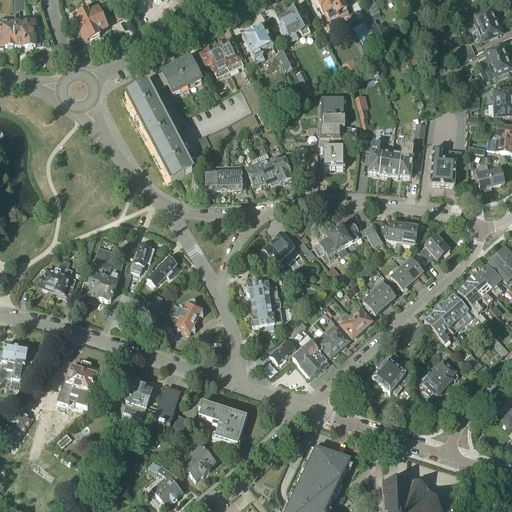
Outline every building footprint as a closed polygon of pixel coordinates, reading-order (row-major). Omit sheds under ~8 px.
[(17,0),(14,0),(15,19),(15,22),(15,26),(16,49),(25,49),(26,50),(36,50),(36,48),(41,48),(41,39),(35,39),(35,25),(20,26),(20,13),(24,12),(24,4),(17,0)] [(346,12),(339,0),(315,0),(314,0),(317,5),(316,5),(323,18),(320,19),(324,28),(325,27),(327,32),(329,31),(327,26),(338,20),(339,22),(348,17),(345,13),(346,12)] [(372,3),(365,7),(371,19),(379,15),(372,3)] [(89,16),(87,12),(83,11),(78,13),(77,17),(79,21),(77,23),(81,31),(82,33),(81,34),(81,36),(85,44),(86,45),(88,45),(91,44),(101,39),(99,36),(105,33),(108,32),(104,23),(105,22),(102,17),(101,18),(98,12),(89,16)] [(117,24),(123,21),(118,11),(112,14),(117,24)] [(298,13),(298,12),(295,11),(291,13),(289,17),(290,19),(280,24),(282,27),(278,29),(280,33),(279,34),(283,42),(284,42),(285,45),(291,42),(289,39),(298,35),(299,36),(302,41),(310,38),(307,32),(308,32),(302,21),(305,19),(306,18),(303,12),(301,12),(298,13)] [(477,34),(496,26),(491,13),(470,22),(473,28),(474,27),(477,33),(477,34)] [(7,26),(0,26),(0,48),(5,49),(5,50),(8,50),(9,52),(13,52),(14,50),(16,50),(16,49),(15,26),(15,22),(15,19),(7,19),(7,26)] [(501,37),(496,26),(477,34),(477,33),(471,36),(474,42),(473,43),(475,48),(481,46),(501,37)] [(377,28),(370,31),(377,46),(384,42),(377,28)] [(262,61),(274,55),(272,50),(273,50),(263,31),(242,41),(245,47),(243,48),(244,50),(239,53),(242,60),(248,57),(247,56),(249,55),(254,64),(256,68),(264,64),(262,61)] [(217,52),(227,72),(229,76),(237,72),(235,68),(237,67),(242,77),(246,75),(231,45),(225,48),(223,47),(218,49),(217,52)] [(474,55),(471,50),(471,49),(460,53),(459,50),(450,54),(454,63),(458,62),(474,55)] [(479,73),(507,62),(501,49),(477,59),(479,65),(482,72),(479,73)] [(214,78),(216,82),(229,76),(227,72),(217,52),(204,58),(200,60),(205,71),(210,69),(214,78)] [(291,72),(286,61),(283,55),(276,58),(284,75),(291,72)] [(460,67),(464,65),(476,60),(474,55),(458,62),(460,67)] [(360,75),(353,62),(340,69),(347,81),(360,75)] [(507,62),(479,73),(483,82),(476,88),(478,94),(498,86),(495,80),(511,73),(507,62)] [(200,82),(195,71),(191,63),(162,78),(163,80),(169,91),(173,99),(201,85),(200,82)] [(201,68),(195,71),(200,82),(206,79),(201,68)] [(303,75),(296,79),(307,100),(314,96),(303,75)] [(153,87),(148,89),(153,99),(169,91),(163,80),(152,85),(153,87)] [(243,98),(254,93),(252,87),(240,92),(243,98)] [(138,131),(163,118),(153,99),(148,89),(123,102),(138,131)] [(246,104),(256,98),(254,93),(243,98),(246,104)] [(511,106),(511,93),(492,94),(493,107),(495,107),(511,106)] [(468,114),(471,114),(479,111),(479,102),(476,97),(468,101),(468,114)] [(249,109),(259,104),(256,98),(246,104),(249,109)] [(354,101),(357,115),(362,134),(368,133),(366,123),(368,123),(365,113),(368,112),(365,99),(354,101)] [(350,131),(345,131),(345,101),(320,101),(320,121),(323,121),(323,129),(319,129),(319,149),(325,149),(325,151),(323,151),(323,172),(345,172),(345,151),(343,151),(343,143),(350,143),(350,131)] [(255,113),(261,110),(259,104),(249,109),(251,114),(255,112),(255,113)] [(511,106),(495,107),(495,114),(493,114),(494,120),(511,119),(511,106)] [(436,116),(434,107),(423,111),(426,119),(436,116)] [(261,110),(255,113),(255,112),(251,114),(252,117),(253,118),(257,117),(261,126),(267,124),(261,110)] [(467,125),(478,125),(478,119),(471,119),(471,114),(468,114),(467,125)] [(258,128),(253,118),(252,117),(248,119),(254,130),(256,129),(258,128)] [(153,160),(178,147),(163,118),(138,131),(153,160)] [(248,133),(254,130),(248,119),(243,122),(248,133)] [(243,136),(248,133),(243,122),(237,125),(243,136)] [(237,139),(243,136),(237,125),(232,128),(237,139)] [(415,125),(413,148),(423,149),(425,126),(415,125)] [(478,125),(467,125),(467,135),(472,135),(472,131),(478,131),(478,125)] [(232,142),(237,139),(232,128),(227,130),(232,142)] [(227,144),(232,142),(227,130),(221,133),(227,144)] [(498,143),(511,144),(511,131),(507,131),(500,130),(499,137),(496,136),(492,140),(492,142),(498,143)] [(222,147),(227,144),(221,133),(216,136),(222,147)] [(216,150),(222,147),(216,136),(211,139),(216,150)] [(211,153),(216,150),(211,139),(205,141),(211,153)] [(389,180),(393,152),(380,150),(381,147),(380,147),(381,140),(374,139),(373,145),(371,155),(368,176),(379,177),(379,179),(389,180)] [(211,153),(205,141),(205,142),(204,141),(199,144),(204,154),(209,152),(210,153),(211,153)] [(491,154),(501,155),(501,156),(511,157),(511,144),(498,143),(492,142),(491,154)] [(178,147),(153,160),(168,188),(193,176),(178,147)] [(414,151),(413,151),(406,150),(406,154),(393,152),(389,180),(399,181),(399,180),(410,181),(413,160),(414,151)] [(460,166),(461,156),(433,153),(430,189),(454,191),(455,178),(456,166),(460,166)] [(283,155),(287,165),(298,165),(298,155),(283,155)] [(255,161),(257,165),(257,166),(258,167),(266,187),(267,189),(271,187),(272,189),(279,186),(271,165),(267,157),(255,161)] [(271,165),(279,186),(280,188),(292,183),(284,164),(283,161),(271,165)] [(266,187),(258,167),(257,166),(257,165),(245,170),(247,174),(246,174),(254,192),(257,193),(261,191),(262,189),(266,187)] [(488,175),(491,190),(504,187),(502,179),(504,178),(501,166),(496,168),(497,173),(488,175)] [(229,170),(230,195),(242,194),(241,175),(240,169),(235,169),(229,170)] [(218,195),(218,176),(218,170),(211,170),(212,176),(205,177),(206,189),(203,189),(203,195),(206,195),(206,196),(218,195)] [(218,195),(230,195),(229,170),(223,170),(218,170),(218,176),(218,195)] [(491,190),(488,175),(480,177),(479,172),(473,174),(476,185),(478,185),(480,193),(491,190)] [(401,246),(404,228),(391,226),(389,235),(387,235),(386,239),(389,239),(388,244),(401,246)] [(343,229),(334,234),(344,251),(366,238),(373,250),(382,245),(372,227),(361,234),(361,233),(361,231),(360,228),(357,227),(354,229),(354,228),(345,233),(343,229)] [(404,228),(401,246),(417,249),(418,240),(416,240),(418,230),(404,228)] [(344,251),(334,234),(326,239),(328,243),(319,248),(320,248),(314,252),(319,260),(321,259),(324,264),(325,263),(326,264),(329,263),(330,264),(335,261),(333,258),(337,256),(341,262),(348,257),(346,254),(344,251)] [(279,266),(284,262),(288,267),(299,258),(301,260),(303,258),(309,264),(315,260),(302,246),(294,253),(282,238),(281,238),(280,238),(279,237),(279,238),(276,241),(275,240),(275,241),(275,243),(276,244),(264,254),(270,261),(268,263),(274,270),(279,266)] [(437,264),(449,253),(437,239),(425,249),(425,250),(418,257),(415,254),(412,257),(423,270),(427,266),(434,260),(437,264)] [(129,265),(126,275),(125,279),(129,280),(131,275),(139,278),(142,271),(143,271),(145,265),(150,267),(154,253),(140,248),(133,267),(129,265)] [(113,296),(114,297),(123,268),(110,264),(113,256),(100,252),(95,266),(99,267),(96,279),(95,279),(92,280),(89,288),(84,287),(81,297),(89,300),(88,304),(96,307),(97,302),(99,303),(107,306),(107,305),(108,306),(111,304),(113,296)] [(511,262),(504,255),(488,269),(506,289),(505,291),(507,294),(511,298),(511,262)] [(150,272),(145,280),(148,284),(149,283),(155,289),(165,279),(169,282),(179,272),(175,269),(176,268),(168,261),(154,275),(150,272)] [(400,272),(413,286),(423,277),(417,269),(419,268),(416,265),(414,266),(411,262),(400,272)] [(328,274),(334,281),(339,277),(333,270),(328,274)] [(70,282),(72,274),(67,272),(63,271),(62,271),(61,273),(61,275),(60,278),(54,296),(65,299),(66,297),(71,299),(73,291),(76,283),(70,282)] [(257,282),(261,275),(256,272),(251,279),(257,282)] [(403,295),(413,286),(400,272),(389,282),(395,289),(396,288),(403,295)] [(507,294),(505,291),(487,272),(477,280),(481,285),(491,296),(497,301),(497,302),(502,298),(507,294)] [(54,296),(60,278),(61,275),(56,274),(54,277),(42,274),(39,283),(40,283),(40,284),(39,285),(38,288),(38,289),(38,291),(43,292),(43,294),(46,295),(48,294),(54,296)] [(476,279),(466,288),(467,289),(482,304),(484,307),(487,310),(492,306),(497,301),(491,296),(481,285),(477,280),(476,279)] [(370,293),(373,296),(385,310),(395,301),(389,294),(391,293),(382,283),(370,293)] [(276,290),(268,291),(268,287),(248,290),(246,292),(246,293),(247,297),(246,297),(246,298),(248,298),(249,299),(250,299),(252,310),(280,306),(279,302),(278,302),(276,290)] [(480,326),(484,322),(480,317),(482,315),(482,316),(487,313),(487,310),(484,307),(482,304),(467,289),(457,298),(471,312),(469,314),(476,320),(479,325),(480,326)] [(385,310),(373,296),(363,305),(366,309),(365,311),(368,314),(369,313),(375,319),(385,310)] [(152,321),(162,302),(153,297),(143,317),(152,321)] [(140,305),(145,309),(149,304),(144,300),(140,305)] [(443,308),(433,317),(434,318),(447,332),(448,334),(452,338),(472,321),(454,301),(444,310),(443,308)] [(192,328),(194,329),(199,321),(203,320),(203,319),(202,316),(202,315),(203,312),(196,308),(195,303),(190,305),(189,304),(185,313),(174,308),(171,313),(194,325),(192,328)] [(134,305),(129,313),(141,319),(145,312),(134,305)] [(280,306),(252,310),(254,322),(253,323),(251,324),(251,325),(252,329),(252,330),(253,330),(254,331),(254,332),(266,330),(266,333),(274,332),(273,328),(274,328),(283,327),(281,313),(280,313),(279,311),(281,310),(280,306)] [(501,325),(506,321),(501,315),(495,308),(490,313),(501,325)] [(194,330),(194,329),(192,328),(194,325),(171,313),(169,318),(179,323),(175,332),(189,339),(191,336),(195,335),(196,334),(194,331),(194,330)] [(350,322),(362,335),(372,326),(360,313),(350,322)] [(346,317),(340,321),(344,325),(349,321),(346,317)] [(448,334),(447,332),(434,318),(424,327),(444,348),(449,344),(443,338),(448,334)] [(484,322),(480,326),(489,335),(494,331),(485,321),(485,322),(484,322)] [(352,343),(362,335),(350,322),(341,330),(352,343)] [(304,333),(309,329),(303,323),(299,327),(304,333)] [(493,339),(480,326),(476,330),(488,344),(493,339)] [(418,332),(424,340),(429,336),(423,328),(418,332)] [(420,343),(424,340),(418,332),(414,336),(420,343)] [(328,341),(340,354),(349,346),(338,333),(328,341)] [(340,354),(328,341),(324,336),(317,342),(315,340),(312,343),(330,363),(340,354)] [(416,347),(420,343),(414,336),(410,340),(416,347)] [(285,362),(290,358),(291,360),(297,355),(294,351),(287,344),(269,360),(271,361),(272,363),(272,364),(273,366),(275,367),(276,367),(277,369),(278,368),(279,368),(280,368),(281,369),(283,367),(286,364),(285,363),(284,363),(285,362)] [(329,368),(311,347),(292,363),(300,371),(299,371),(309,382),(321,372),(320,372),(327,366),(328,368),(329,368)] [(4,354),(0,353),(0,365),(2,365),(1,372),(0,371),(0,385),(0,386),(1,386),(5,381),(6,380),(9,376),(10,374),(14,375),(18,351),(14,350),(14,351),(5,349),(4,354)] [(6,380),(5,381),(12,382),(10,392),(20,394),(22,385),(21,384),(24,371),(25,371),(25,370),(26,370),(27,363),(32,364),(34,355),(28,354),(29,353),(19,351),(18,351),(14,375),(10,374),(9,376),(6,380)] [(398,369),(401,364),(393,357),(386,365),(382,362),(376,370),(381,373),(372,384),(373,384),(373,388),(377,391),(380,391),(390,398),(393,394),(397,397),(402,391),(398,388),(400,386),(404,389),(408,382),(407,382),(411,377),(406,373),(403,376),(399,373),(400,371),(398,369)] [(462,365),(474,376),(481,369),(470,357),(462,365)] [(51,417),(64,421),(71,400),(71,399),(78,402),(76,408),(87,412),(94,390),(98,390),(101,379),(89,376),(91,367),(81,364),(79,372),(71,370),(65,385),(62,384),(62,385),(57,406),(55,406),(51,417)] [(433,377),(447,390),(452,384),(454,384),(457,381),(456,379),(457,378),(455,376),(452,373),(452,372),(447,367),(447,368),(443,365),(433,377)] [(438,400),(447,390),(433,377),(423,387),(427,390),(425,392),(425,396),(428,399),(431,398),(433,396),(438,400)] [(139,390),(132,388),(123,415),(142,421),(145,412),(151,394),(145,392),(146,391),(140,389),(139,390)] [(180,407),(183,400),(163,393),(161,400),(164,401),(156,426),(170,430),(178,406),(180,407)] [(237,450),(247,421),(202,406),(198,414),(201,415),(199,421),(214,426),(212,429),(218,431),(215,442),(237,450)] [(33,423),(21,414),(4,438),(16,447),(33,423)] [(511,414),(501,426),(509,433),(511,430),(511,414)] [(178,433),(184,422),(179,419),(173,430),(178,433)] [(184,422),(178,433),(184,437),(190,425),(184,422)] [(72,443),(67,437),(59,444),(64,450),(72,443)] [(362,456),(365,449),(358,446),(355,453),(362,456)] [(205,484),(212,478),(208,474),(219,464),(213,458),(215,456),(210,451),(205,449),(179,472),(187,481),(189,479),(195,486),(201,480),(205,484)] [(329,511),(352,463),(316,451),(288,511),(329,511)] [(182,498),(183,497),(173,487),(178,483),(161,471),(153,466),(147,471),(156,477),(165,483),(151,495),(152,496),(148,499),(160,511),(163,511),(165,510),(166,511),(167,511),(167,510),(172,506),(172,507),(177,502),(181,498),(182,498)] [(409,487),(409,486),(382,487),(382,489),(383,494),(382,494),(382,496),(383,496),(383,502),(382,502),(382,503),(383,503),(384,510),(382,510),(383,511),(384,511),(383,511),(439,511),(429,496),(428,497),(425,493),(426,492),(415,486),(415,487),(409,487)]
